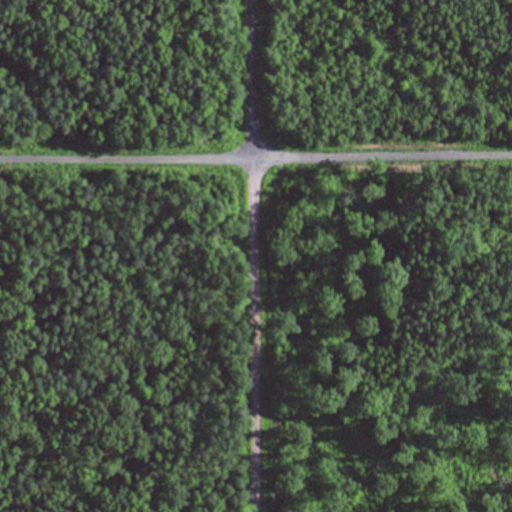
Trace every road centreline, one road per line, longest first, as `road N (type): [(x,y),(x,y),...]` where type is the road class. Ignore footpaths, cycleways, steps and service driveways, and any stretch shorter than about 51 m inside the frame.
road 1 (residential): [(254,511),(249,0)]
road 2 (residential): [(511,158),(0,161)]
